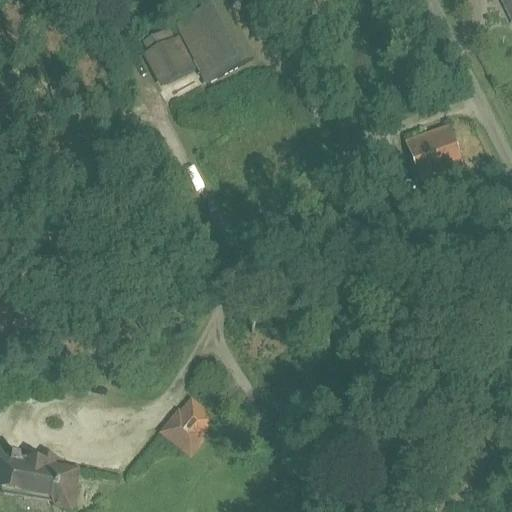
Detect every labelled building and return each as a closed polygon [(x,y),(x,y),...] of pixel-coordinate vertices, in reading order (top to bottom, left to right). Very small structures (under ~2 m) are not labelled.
[(262,0),(257,0),(241,10),(259,35),(277,20),(262,0)] [(511,0),(498,0),(511,28),(511,0)] [(208,85),(247,66),(218,8),(179,27),(208,85)] [(177,39),(168,43),(142,57),(160,92),(195,75),(177,39)] [(447,130),(404,145),(418,186),(462,170),(447,130)] [(175,417),(158,437),(190,462),(209,438),(206,436),(218,424),(191,401),(177,418),(175,417)] [(0,453),(0,493),(3,497),(14,499),(20,495),(54,500),(53,506),(52,511),(57,511),(71,511),(79,470),(55,466),(39,463),(39,460),(0,453)]
